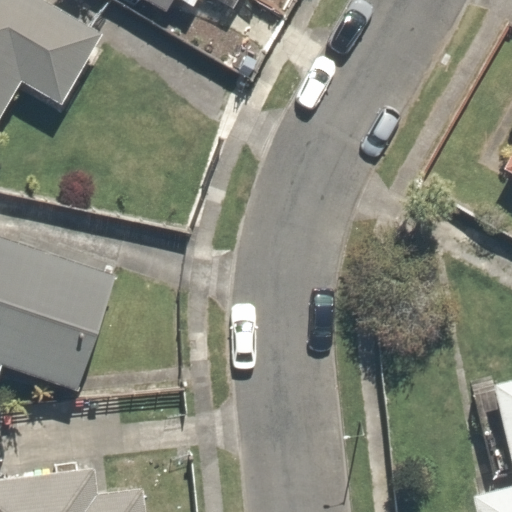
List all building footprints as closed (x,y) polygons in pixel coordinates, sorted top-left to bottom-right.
[(59,101),(102,29),(52,0),(0,0),(0,111),(20,78),(59,101)] [(511,144),(502,163),(511,168),(511,144)] [(76,389),(114,275),(0,237),(0,366),(1,364),(76,389)] [(511,511),(511,379),(494,383),(511,458),(511,483),(471,493),(475,511),(511,511)] [(0,472),(0,511),(141,511),(138,487),(93,492),(89,461),(0,472)]
